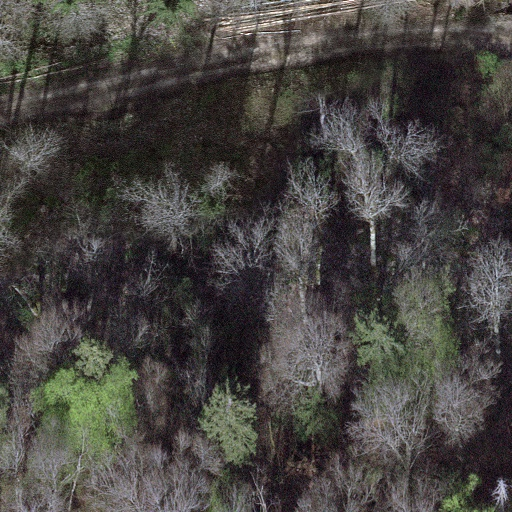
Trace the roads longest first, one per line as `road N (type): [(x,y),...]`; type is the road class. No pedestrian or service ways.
road 1 (track): [(0,107),(189,55),(360,31),(511,29)]
road 2 (track): [(0,17),(114,13),(271,44)]
